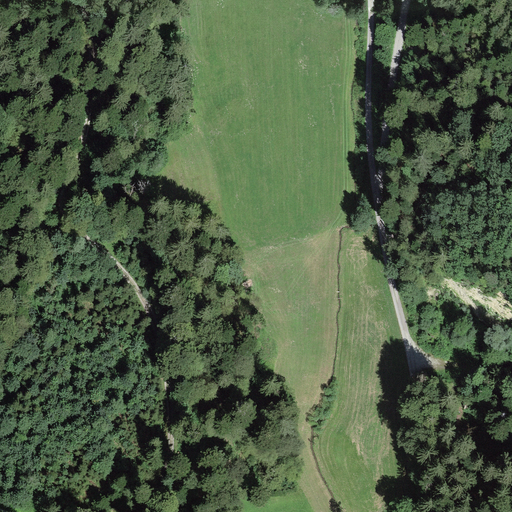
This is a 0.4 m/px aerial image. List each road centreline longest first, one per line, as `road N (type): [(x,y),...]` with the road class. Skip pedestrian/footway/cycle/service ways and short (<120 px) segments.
road 1 (track): [(81,0),(93,82),(65,211),(77,232),(125,269),(156,321),(174,440),(150,511)]
road 2 (track): [(367,0),(376,202),(412,352),(425,452),(422,511)]
road 3 (track): [(376,202),(404,0)]
